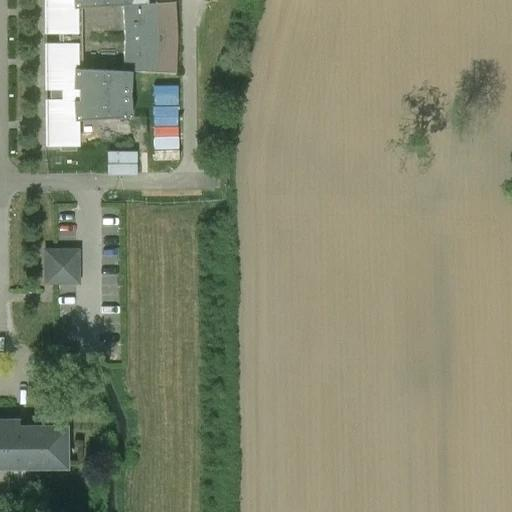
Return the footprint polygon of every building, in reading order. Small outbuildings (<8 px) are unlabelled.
[(42,0),(43,10),(47,10),(47,31),(59,31),(59,39),(72,38),(72,31),(78,31),(78,8),(120,5),(122,38),(176,38),(174,2),(147,3),(146,0),(42,0)] [(47,68),(43,68),(43,90),(46,90),(46,95),(129,94),(129,91),(130,71),(175,73),(176,38),(122,38),(121,71),(79,69),(79,46),(72,46),(72,38),(59,39),(59,46),(47,46),(47,68)] [(43,101),(43,122),(48,122),(48,144),(56,144),(56,152),(67,151),(67,144),(73,144),(73,121),(130,118),(129,98),(129,94),(46,95),(46,101),(43,101)] [(45,251),(45,282),(76,282),(75,251),(45,251)] [(15,421),(2,422),(2,466),(63,466),(63,427),(15,427),(15,421)]
